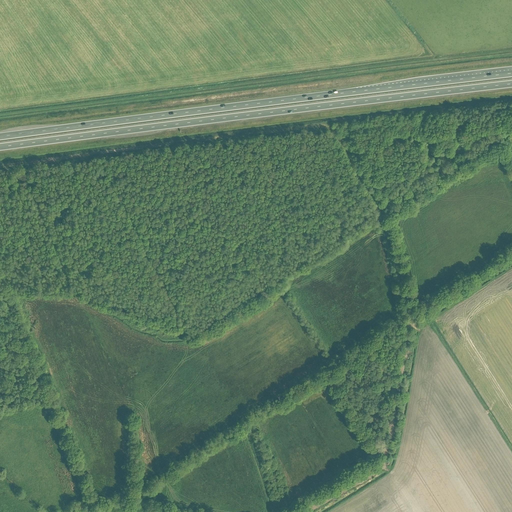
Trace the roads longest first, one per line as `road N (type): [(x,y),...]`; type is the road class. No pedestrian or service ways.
road 1 (track): [(0,165),(321,124),(331,129),(380,209),(409,317),(380,466),(306,511)]
road 2 (trunk): [(511,73),(0,136)]
road 3 (trunk): [(0,146),(511,84)]
